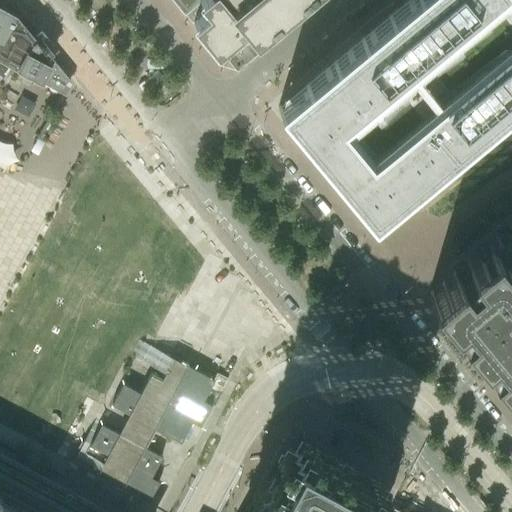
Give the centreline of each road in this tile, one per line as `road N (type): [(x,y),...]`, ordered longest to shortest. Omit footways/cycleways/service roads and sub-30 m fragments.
road 1 (tertiary): [(44,0),(466,511)]
road 2 (tertiary): [(511,451),(134,0)]
